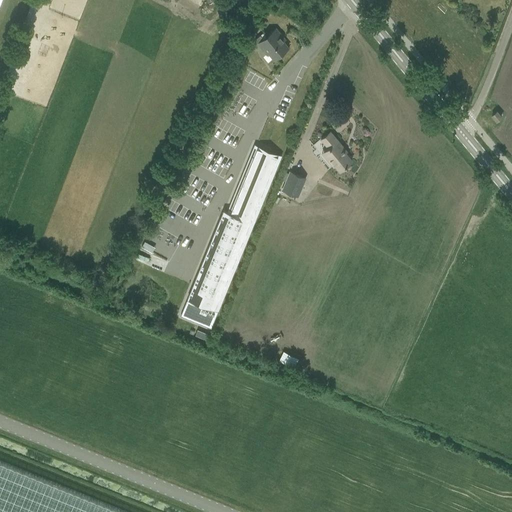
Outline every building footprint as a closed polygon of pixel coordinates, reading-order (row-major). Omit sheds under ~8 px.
[(276,28),(268,35),(263,39),(260,35),(254,40),(257,43),(260,41),(274,59),(288,48),(279,37),(281,36),(276,28)] [(501,117),(496,111),(492,115),(496,121),(501,117)] [(339,171),(352,160),(342,148),(343,147),(330,131),(320,139),(327,148),(321,153),(333,167),(334,166),(339,171)] [(211,328),(254,222),(282,155),(255,144),(227,211),(223,209),(180,316),(198,323),(211,328)] [(282,191),(298,197),(306,178),(290,171),(282,191)] [(198,193),(200,193),(201,176),(191,176),(191,196),(198,196),(198,193)] [(124,511),(0,461),(0,511),(124,511)]
